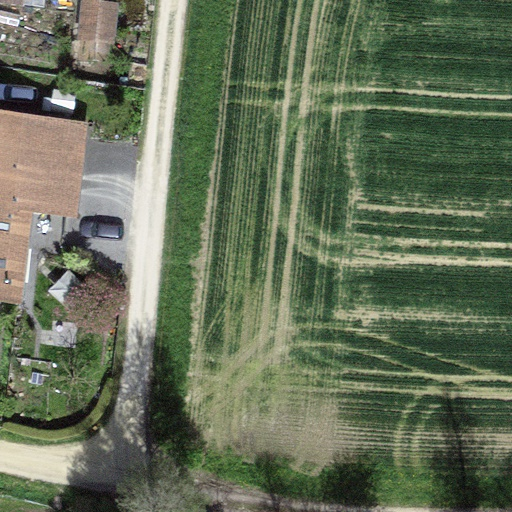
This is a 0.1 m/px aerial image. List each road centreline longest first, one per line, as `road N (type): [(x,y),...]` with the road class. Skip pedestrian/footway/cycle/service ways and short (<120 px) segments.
road 1 (track): [(171,0),(118,485)]
road 2 (track): [(118,485),(288,511)]
road 3 (track): [(0,458),(118,485)]
